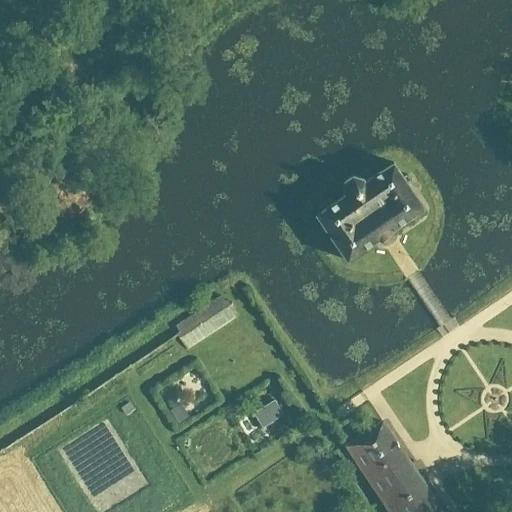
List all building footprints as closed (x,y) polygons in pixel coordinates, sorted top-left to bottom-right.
[(353,174),(345,180),(344,190),(346,193),(317,213),(348,259),(425,207),(394,161),(365,180),(363,177),(353,174)] [(225,301),(221,294),(175,325),(179,331),(177,332),(189,350),(240,315),(229,298),(225,301)] [(272,421),(284,414),(274,399),(262,407),(272,421)] [(447,511),(385,419),(349,443),(395,511),(447,511)] [(343,468),(338,460),(333,464),(338,471),(343,468)]
